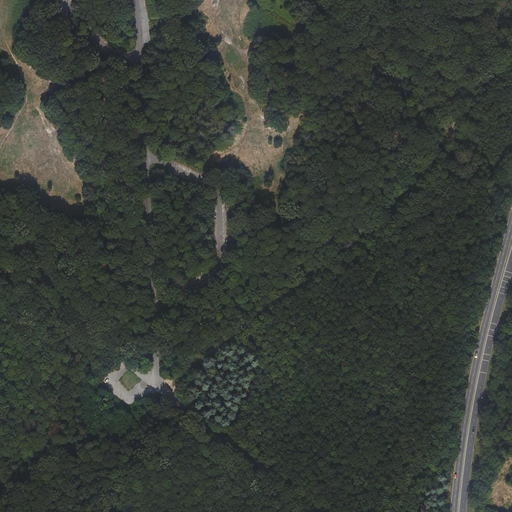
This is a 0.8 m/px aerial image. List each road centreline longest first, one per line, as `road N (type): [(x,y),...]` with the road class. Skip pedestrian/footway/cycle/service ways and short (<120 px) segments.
road 1 (track): [(153,384),(389,215),(511,43)]
road 2 (unclassified): [(153,384),(136,0)]
road 3 (primary): [(511,222),(476,358),(454,511)]
road 4 (primary): [(462,511),(475,409),(511,261)]
road 5 (track): [(315,0),(488,169)]
road 6 (track): [(144,133),(97,164),(103,269),(152,292)]
road 7 (unclassified): [(153,384),(319,511)]
road 8 (track): [(127,364),(0,268)]
